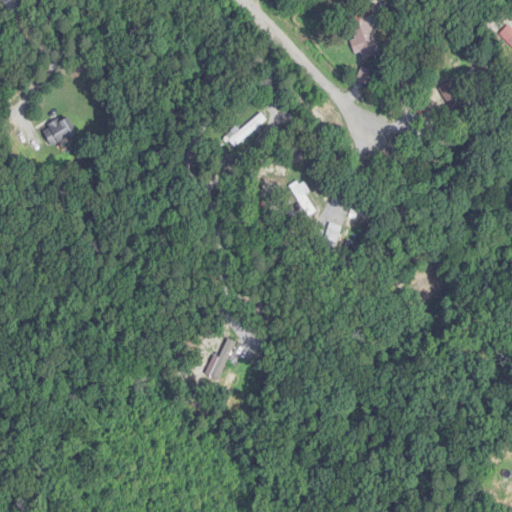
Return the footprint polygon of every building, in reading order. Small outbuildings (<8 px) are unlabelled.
[(374,16),(358,21),(356,14),(349,16),(357,40),(352,42),(356,55),(362,53),(365,61),(386,54),(374,16)] [(443,87),(456,120),(470,114),(458,81),(443,87)] [(267,120),(261,114),(232,142),(238,148),(267,120)] [(44,131),(54,148),(78,135),(68,117),(44,131)] [(292,188),(311,217),(322,210),(304,181),(292,188)] [(324,245),(336,250),(344,229),(333,224),(324,245)]
